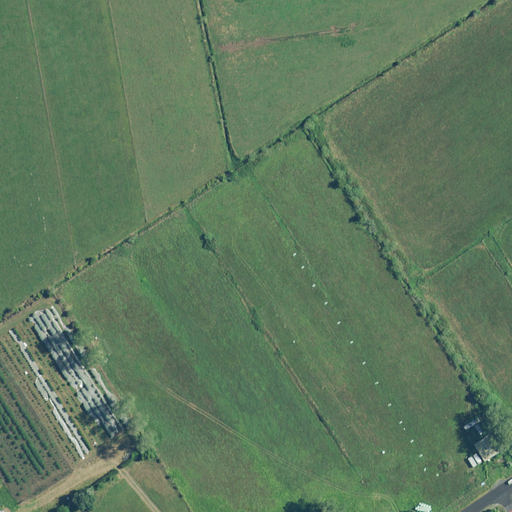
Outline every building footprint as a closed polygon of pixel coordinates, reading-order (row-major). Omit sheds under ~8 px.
[(479,421),(477,418),(464,426),(466,429),(479,421)] [(479,424),(475,427),(480,434),(483,431),(479,424)] [(493,433),(475,443),(485,460),(503,450),(493,433)] [(477,453),(474,455),(478,464),(482,462),(477,453)] [(472,456),(468,458),(473,466),(477,464),(472,456)]
